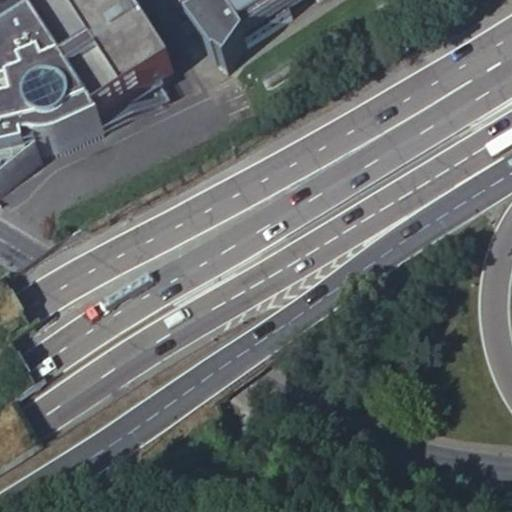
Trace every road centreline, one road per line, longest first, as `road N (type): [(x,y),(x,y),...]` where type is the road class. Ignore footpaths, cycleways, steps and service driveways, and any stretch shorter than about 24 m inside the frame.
road 1 (tertiary): [(0,240),(311,419),(422,459),(511,472)]
road 2 (trunk): [(0,507),(238,358),(333,286),(428,181)]
road 3 (trunk): [(0,434),(428,181)]
road 4 (trunk): [(393,128),(277,217),(0,383)]
road 5 (trunk): [(393,128),(261,180),(0,325)]
road 6 (trunk): [(511,381),(492,320),(494,279),(511,229)]
road 7 (trunk): [(511,54),(393,128)]
